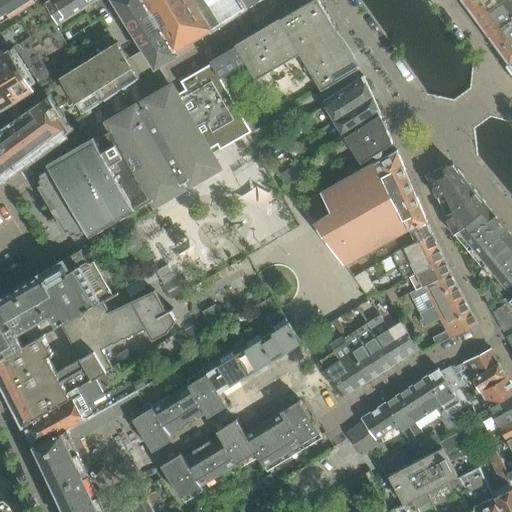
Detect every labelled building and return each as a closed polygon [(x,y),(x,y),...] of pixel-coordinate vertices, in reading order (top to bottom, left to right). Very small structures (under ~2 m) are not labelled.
[(0,0),(0,22),(19,11),(30,4),(36,0),(0,0)] [(48,4),(59,22),(60,24),(98,0),(43,0),(47,4),(48,4)] [(112,0),(118,8),(119,7),(156,67),(180,53),(177,49),(210,29),(212,32),(253,5),(249,0),(112,0)] [(306,63),(305,67),(305,69),(307,71),(311,72),(322,90),(359,68),(358,63),(356,58),(354,53),(351,49),(348,45),(346,41),(344,38),(342,36),(339,33),(337,31),(318,0),(313,0),(281,19),(280,18),(236,45),(257,80),(300,54),(306,63)] [(511,0),(472,0),(467,3),(489,33),(511,16),(511,0)] [(26,76),(10,49),(34,35),(19,11),(0,22),(0,110),(31,91),(32,92),(35,89),(26,76)] [(511,16),(489,33),(511,63),(511,61),(511,16)] [(136,79),(140,77),(118,42),(99,54),(121,89),(130,83),(131,84),(137,81),(136,79)] [(99,54),(81,65),(102,100),(112,94),(112,95),(119,92),(118,91),(121,89),(99,54)] [(100,104),(99,102),(102,100),(81,65),(62,77),(84,112),(93,106),(94,107),(100,104)] [(53,171),(40,180),(72,235),(86,228),(88,233),(90,234),(93,235),(94,234),(154,200),(156,204),(184,188),(182,184),(190,179),(192,184),(220,167),(208,147),(214,144),(217,147),(243,132),(250,128),(213,66),(181,85),(186,94),(180,98),(173,85),(145,101),(147,106),(139,111),(137,106),(109,122),(113,130),(97,141),(94,136),(48,163),(53,171)] [(324,101),(327,105),(326,105),(336,121),(373,96),(364,76),(325,100),(324,101)] [(373,96),(336,121),(345,136),(381,113),(381,112),(373,96)] [(0,178),(15,168),(69,128),(48,97),(40,102),(0,129),(0,178)] [(280,104),(248,123),(253,132),(285,113),(280,104)] [(381,113),(345,136),(362,162),(390,144),(390,145),(393,143),(388,129),(388,126),(387,123),(385,120),(383,118),(381,113)] [(323,194),(332,212),(315,223),(345,264),(369,252),(368,251),(380,245),(428,221),(408,176),(397,150),(323,194)] [(282,179),(283,181),(283,180),(287,186),(309,171),(303,161),(295,166),(294,166),(280,175),(282,179)] [(453,163),(427,174),(455,235),(459,230),(489,206),(453,163)] [(489,206),(459,230),(473,247),(502,223),(489,206)] [(428,221),(380,245),(382,248),(388,245),(389,247),(401,241),(404,248),(405,249),(433,234),(428,221)] [(511,234),(502,223),(473,247),(487,264),(511,242),(511,234)] [(393,254),(400,268),(439,247),(433,234),(405,249),(404,248),(393,254)] [(511,270),(511,242),(487,264),(500,280),(511,270)] [(89,244),(82,248),(86,254),(92,250),(89,244)] [(400,268),(405,280),(410,277),(417,274),(446,260),(439,247),(400,268)] [(79,250),(80,251),(0,297),(0,362),(45,336),(43,332),(25,342),(19,333),(50,316),(56,327),(63,323),(63,325),(104,301),(109,299),(81,251),(83,250),(82,249),(79,250)] [(410,277),(417,289),(410,293),(411,294),(452,273),(446,260),(417,274),(410,277)] [(168,265),(156,271),(164,286),(176,279),(168,265)] [(365,269),(353,275),(362,287),(372,281),(365,269)] [(511,270),(500,280),(511,294),(511,270)] [(452,273),(411,294),(417,307),(458,286),(452,273)] [(372,281),(362,287),(368,296),(370,299),(379,294),(372,281)] [(458,286),(417,307),(424,319),(424,320),(465,299),(458,286)] [(489,290),(484,294),(489,305),(497,299),(489,290)] [(63,325),(82,358),(57,372),(48,356),(55,353),(45,336),(0,362),(0,373),(25,424),(77,393),(74,388),(113,366),(103,349),(146,329),(153,341),(170,332),(176,321),(170,311),(166,313),(154,292),(110,313),(104,301),(63,325)] [(465,299),(424,320),(424,319),(420,320),(424,327),(440,318),(444,326),(471,311),(465,299)] [(383,302),(375,307),(407,356),(419,348),(402,320),(396,323),(383,302)] [(511,317),(503,306),(494,313),(504,332),(511,327),(511,317)] [(375,307),(364,314),(367,320),(395,364),(407,356),(375,307)] [(275,316),(279,322),(273,326),(276,330),(262,339),(274,359),(302,343),(282,311),(275,316)] [(444,326),(447,331),(433,338),(435,341),(437,345),(451,338),(452,338),(479,325),(471,311),(444,326)] [(338,318),(333,321),(342,336),(344,328),(338,318)] [(367,320),(354,328),(382,372),(395,364),(367,320)] [(197,324),(185,330),(191,341),(203,335),(197,324)] [(351,330),(342,336),(370,380),(382,372),(354,328),(351,330)] [(262,339),(259,334),(247,342),(249,347),(235,355),(248,376),(274,359),(262,339)] [(342,336),(330,343),(334,351),(358,387),(370,380),(342,336)] [(470,382),(499,362),(492,348),(442,373),(454,392),(461,388),(461,387),(470,381),(470,382)] [(220,359),(223,363),(208,372),(208,373),(220,392),(248,376),(235,355),(233,351),(220,359)] [(358,387),(334,351),(320,360),(345,395),(358,387)] [(74,388),(77,393),(25,424),(35,446),(69,425),(145,377),(136,360),(122,369),(119,362),(113,366),(74,388)] [(499,362),(470,382),(477,393),(470,398),(470,399),(507,376),(499,362)] [(439,368),(426,377),(451,415),(471,403),(472,406),(474,405),(470,399),(470,398),(469,399),(461,388),(454,392),(442,373),(439,368)] [(209,417),(228,405),(220,392),(208,373),(134,418),(154,451),(173,439),(170,435),(206,413),(209,417)] [(511,383),(507,376),(470,399),(474,405),(485,398),(487,402),(484,404),(487,409),(511,394),(511,383)] [(143,402),(137,391),(149,384),(145,377),(69,425),(35,446),(60,498),(66,511),(111,511),(96,481),(78,443),(86,439),(84,435),(143,402)] [(442,417),(441,418),(447,426),(448,425),(454,434),(460,430),(451,415),(426,377),(412,386),(430,413),(437,409),(442,417)] [(424,417),(430,413),(412,386),(399,394),(432,446),(440,442),(446,438),(439,428),(433,432),(424,417)] [(417,438),(414,441),(421,452),(432,446),(399,394),(386,403),(399,424),(400,424),(403,430),(410,426),(417,438)] [(511,394),(487,409),(490,407),(500,426),(511,420),(511,394)] [(237,419),(217,431),(220,435),(184,457),(181,453),(162,465),(182,497),(256,452),(267,472),(288,460),(284,454),(321,432),(301,399),(246,433),(237,419)] [(386,403),(362,418),(364,421),(377,439),(400,424),(399,424),(386,403)] [(446,438),(440,442),(443,446),(390,475),(405,503),(404,504),(413,499),(430,490),(448,481),(458,475),(447,454),(489,431),(482,419),(460,430),(454,434),(446,438)] [(508,440),(511,437),(511,420),(500,426),(505,433),(496,438),(491,431),(489,432),(490,433),(498,447),(500,446),(499,445),(508,440)] [(377,439),(364,421),(347,432),(363,456),(377,446),(379,444),(377,439)] [(493,452),(488,455),(502,483),(491,489),(495,497),(496,497),(503,511),(511,511),(511,478),(510,475),(504,460),(498,447),(490,433),(478,439),(485,453),(492,449),(493,452)] [(511,437),(508,440),(511,446),(503,451),(500,446),(498,447),(504,460),(511,454),(511,437)] [(379,444),(377,446),(385,457),(391,453),(382,441),(379,444)] [(480,467),(462,476),(467,487),(479,511),(503,511),(496,497),(495,497),(491,489),(480,467)] [(271,474),(243,491),(251,503),(256,500),(269,490),(278,485),(271,474)] [(467,487),(462,476),(460,477),(458,475),(448,481),(430,490),(441,511),(460,511),(457,505),(456,492),(467,487)] [(124,508),(158,491),(153,483),(120,500),(124,508)] [(241,486),(230,493),(241,509),(251,503),(243,491),(241,486)] [(479,511),(467,487),(456,492),(457,505),(460,511),(479,511)] [(441,511),(430,490),(413,499),(419,511),(441,511)] [(163,500),(158,491),(124,508),(116,511),(156,511),(153,506),(163,500)] [(399,511),(398,511),(419,511),(413,499),(404,504),(407,509),(402,511),(402,510),(399,511)]
